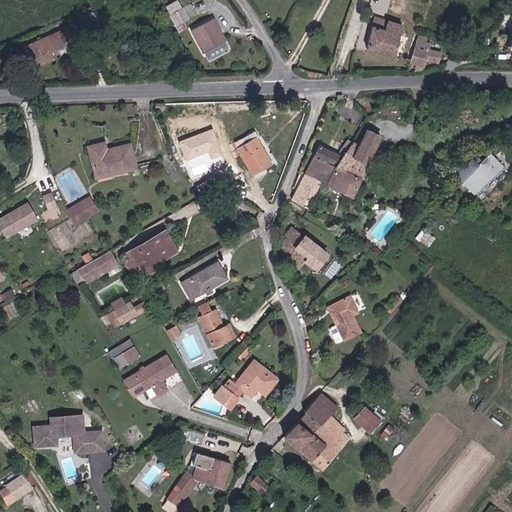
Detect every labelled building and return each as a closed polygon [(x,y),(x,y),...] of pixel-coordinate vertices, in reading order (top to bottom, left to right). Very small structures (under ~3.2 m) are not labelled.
[(172,17),(178,29),(190,22),(183,11),(172,17)] [(81,17),(73,22),(81,37),(89,33),(81,17)] [(214,21),(193,33),(206,56),(227,44),(214,21)] [(385,33),(374,28),(368,50),(396,59),(403,28),(388,24),(385,33)] [(64,31),(15,55),(25,75),(47,64),(44,58),(71,44),(64,31)] [(420,39),(410,64),(425,69),(427,62),(438,64),(442,54),(431,51),(433,47),(423,45),(424,40),(420,39)] [(212,129),(180,141),(188,164),(210,156),(211,160),(222,156),(212,129)] [(351,144),(343,159),(328,186),(351,198),(380,139),(367,131),(359,148),(351,144)] [(256,138),(247,144),(239,148),(256,176),(272,166),(256,138)] [(86,147),(95,179),(135,168),(128,143),(104,150),(102,143),(86,147)] [(328,186),(343,159),(321,148),(307,176),(318,182),(328,186)] [(473,195),(503,168),(491,154),(478,165),(474,159),(455,176),(473,195)] [(293,201),(304,206),(318,182),(307,176),(293,201)] [(252,208),(258,199),(243,191),(237,200),(252,208)] [(52,197),(44,200),(49,213),(57,210),(52,197)] [(91,201),(68,214),(70,221),(95,207),(91,201)] [(0,228),(7,240),(38,222),(29,205),(0,222),(0,228)] [(74,228),(98,214),(95,207),(70,221),(74,228)] [(287,240),(279,251),(300,270),(306,263),(316,271),(328,257),(288,225),(280,235),(287,240)] [(426,244),(433,236),(423,227),(416,235),(426,244)] [(139,272),(158,261),(160,265),(177,255),(165,232),(128,253),(132,259),(138,270),(139,272)] [(128,253),(123,255),(127,262),(132,259),(128,253)] [(129,276),(138,270),(132,259),(127,262),(123,264),(129,276)] [(162,269),(160,265),(158,261),(139,272),(143,279),(162,269)] [(82,285),(98,276),(91,264),(75,273),(82,285)] [(213,291),(227,281),(217,266),(183,286),(193,302),(207,294),(210,299),(215,296),(213,291)] [(16,297),(12,291),(5,295),(9,301),(16,297)] [(115,312),(127,306),(122,299),(111,305),(115,312)] [(349,301),(327,312),(343,346),(360,338),(349,321),(356,317),(349,301)] [(390,318),(400,306),(394,301),(384,313),(390,318)] [(233,342),(226,325),(220,327),(218,324),(223,322),(217,310),(212,311),(209,304),(198,308),(201,316),(198,318),(214,351),(233,342)] [(136,317),(132,310),(128,305),(127,306),(115,312),(113,314),(121,325),(136,317)] [(144,312),(140,305),(132,310),(136,317),(144,312)] [(230,323),(226,325),(233,342),(238,340),(230,323)] [(167,333),(172,342),(181,336),(176,327),(167,333)] [(142,358),(136,348),(123,356),(130,366),(142,358)] [(153,387),(157,395),(169,388),(165,380),(180,371),(170,355),(136,376),(146,391),(153,387)] [(226,392),(237,401),(245,392),(251,398),(258,390),(265,396),(277,382),(255,363),(254,362),(235,385),(233,383),(226,392)] [(146,391),(136,376),(125,382),(134,398),(146,391)] [(171,392),(169,388),(157,395),(160,399),(171,392)] [(216,402),(229,415),(239,404),(237,401),(226,392),(216,402)] [(308,417),(284,439),(325,472),(351,440),(336,427),(341,422),(333,415),(338,409),(322,395),(305,415),(308,417)] [(365,412),(356,422),(371,436),(380,425),(365,412)] [(58,446),(57,437),(74,435),(76,454),(105,452),(103,433),(85,434),(83,417),(52,420),(52,427),(35,429),(36,448),(58,446)] [(184,427),(180,439),(201,446),(205,435),(184,427)] [(168,501),(178,508),(197,480),(221,489),(228,465),(200,456),(192,478),(187,474),(168,501)] [(264,492),(270,482),(256,474),(250,484),(264,492)] [(38,488),(30,476),(23,480),(32,492),(38,488)] [(32,492),(23,480),(2,494),(10,506),(32,492)]
